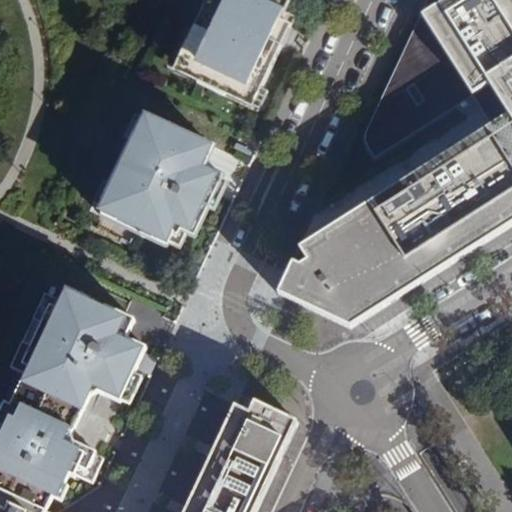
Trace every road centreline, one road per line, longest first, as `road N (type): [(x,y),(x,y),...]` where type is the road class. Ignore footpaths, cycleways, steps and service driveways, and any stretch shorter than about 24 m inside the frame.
road 1 (residential): [(362,394),(249,336),(236,310),(243,272),(373,0)]
road 2 (residential): [(511,276),(396,350),(362,394)]
road 3 (residential): [(362,394),(316,448),(286,511)]
road 4 (residential): [(362,394),(434,511)]
